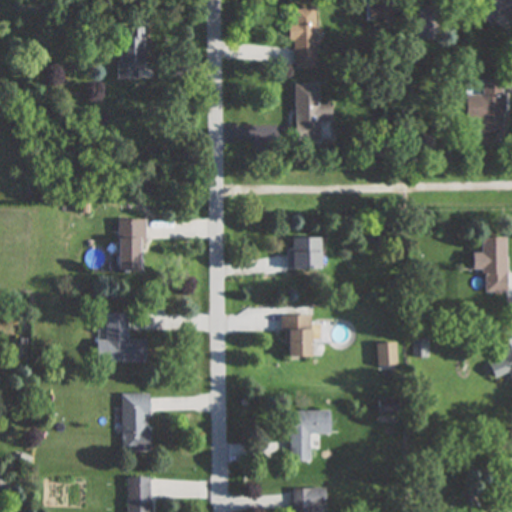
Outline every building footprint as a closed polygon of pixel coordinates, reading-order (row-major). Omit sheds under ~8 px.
[(492,24),(503,0),(473,0),(468,13),(492,24)] [(313,6),(288,7),(288,68),(313,68),(313,6)] [(415,40),(437,40),(437,7),(415,7),(415,40)] [(118,66),(142,66),(142,24),(118,24),(118,66)] [(502,132),(501,79),(480,79),(480,95),(464,95),(464,119),(478,119),(478,132),(502,132)] [(316,121),(329,121),(328,103),(316,103),(316,84),(291,84),(292,139),(316,139),(316,121)] [(114,219),(114,273),(143,273),(143,219),(114,219)] [(318,270),(318,238),(288,238),(288,270),(318,270)] [(505,238),(480,238),(480,254),(471,254),(471,271),(483,271),(483,293),(505,293),(505,238)] [(94,362),(145,361),(145,340),(125,340),(125,313),(104,314),(104,340),(94,340),(94,362)] [(282,316),(282,357),(308,357),(308,316),(282,316)] [(511,330),(492,338),(501,360),(488,365),(493,379),(507,374),(511,386),(511,385),(511,330)] [(374,343),(374,367),(394,367),(394,343),(374,343)] [(148,452),(148,394),(120,394),(120,452),(148,452)] [(396,400),(378,400),(378,413),(396,412),(396,400)] [(288,411),(288,462),(311,462),(311,437),(328,437),(328,411),(288,411)] [(149,511),(149,478),(124,478),(124,511),(149,511)] [(291,489),(291,511),(310,511),(310,508),(326,508),(326,489),(291,489)]
